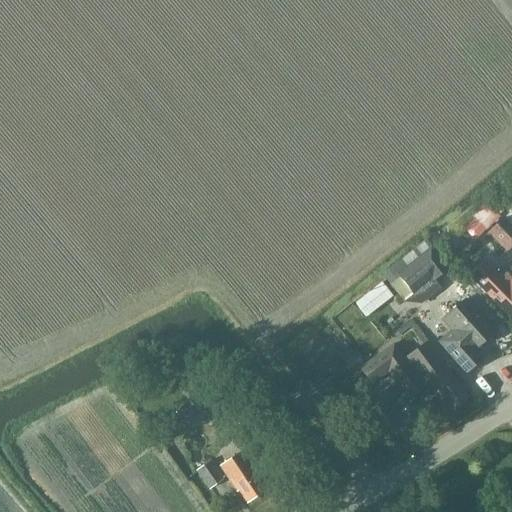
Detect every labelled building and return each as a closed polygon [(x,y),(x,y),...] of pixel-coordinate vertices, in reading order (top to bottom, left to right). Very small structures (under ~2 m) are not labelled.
[(485,230),(498,218),(484,203),(471,216),(485,230)] [(511,203),(503,211),(511,220),(511,203)] [(506,252),(511,246),(511,229),(502,219),(487,233),(506,252)] [(391,268),(412,294),(430,280),(432,282),(448,269),(424,240),(391,268)] [(511,277),(506,283),(484,260),(467,276),(511,321),(511,277)] [(378,284),(354,303),(364,316),(389,297),(378,284)] [(476,348),(495,331),(484,319),(482,320),(464,300),(453,309),(450,307),(443,313),(445,316),(444,317),(454,329),(438,343),(465,374),(480,361),(469,349),(474,345),(476,348)] [(393,344),(376,357),(387,372),(407,399),(423,387),(430,396),(434,393),(448,412),(467,398),(426,343),(404,359),(400,354),(393,344)] [(204,422),(221,409),(197,375),(179,388),(204,422)] [(246,501),(262,491),(238,455),(220,467),(236,492),(239,490),(246,501)] [(209,490),(223,479),(210,461),(195,471),(209,490)]
